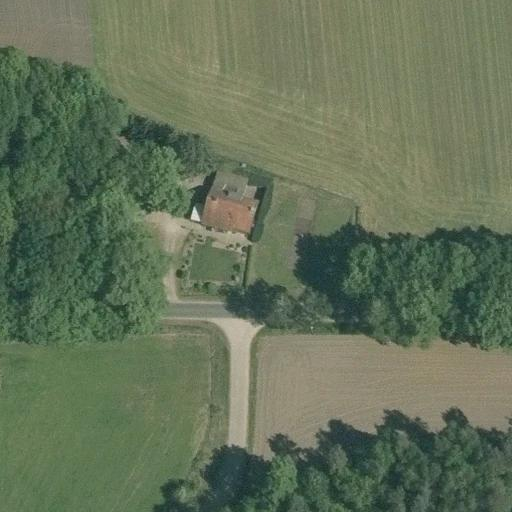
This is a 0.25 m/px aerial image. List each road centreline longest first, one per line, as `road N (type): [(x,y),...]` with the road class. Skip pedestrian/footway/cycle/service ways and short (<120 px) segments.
road 1 (unclassified): [(511,318),(245,315)]
road 2 (unclassified): [(245,315),(0,307)]
road 3 (unclassified): [(212,511),(239,456),(245,315)]
